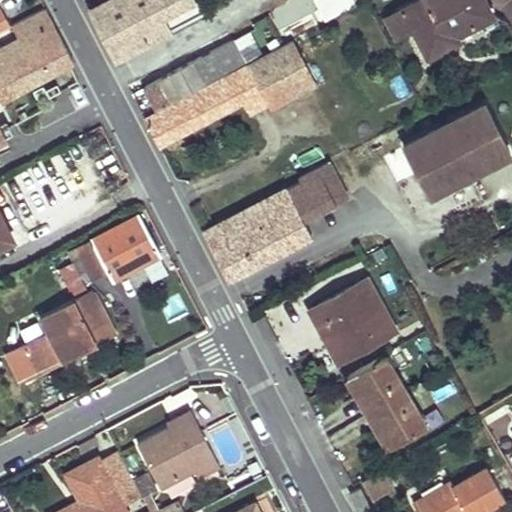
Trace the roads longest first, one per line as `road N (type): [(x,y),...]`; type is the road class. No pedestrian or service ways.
road 1 (residential): [(59,0),(238,349)]
road 2 (unknown): [(0,171),(262,0)]
road 3 (residential): [(0,478),(238,349)]
road 4 (unknown): [(380,169),(380,196),(349,221),(265,278),(213,300)]
road 5 (residential): [(238,349),(324,511)]
